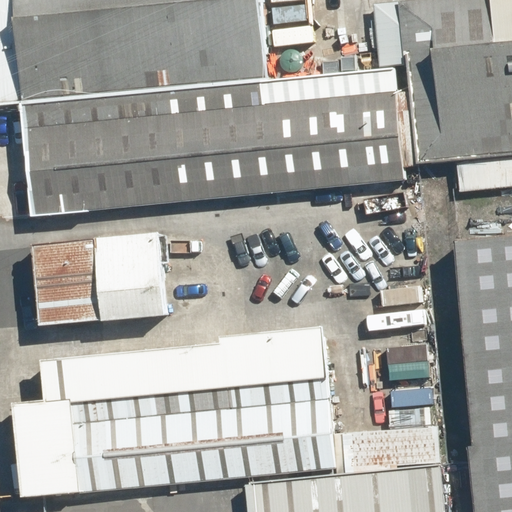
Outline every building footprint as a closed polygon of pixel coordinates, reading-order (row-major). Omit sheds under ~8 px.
[(267,0),(15,0),(25,106),(276,83),(267,0)] [(511,0),(421,0),(409,1),(424,161),(511,153),(511,0)] [(276,83),(25,106),(35,215),(408,181),(398,72),(276,83)] [(167,231),(39,242),(46,324),(174,313),(167,231)] [(511,511),(511,238),(464,243),(488,511),(511,511)] [(21,398),(30,496),(331,469),(318,330),(51,354),(55,395),(21,398)] [(340,471),(451,461),(447,420),(336,430),(340,471)] [(455,511),(452,473),(261,489),(262,499),(263,511),(455,511)]
